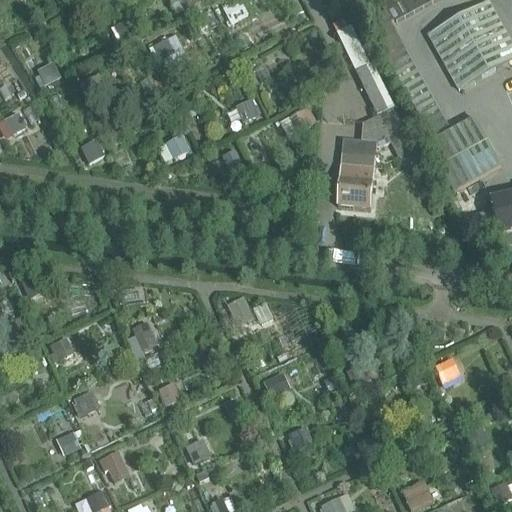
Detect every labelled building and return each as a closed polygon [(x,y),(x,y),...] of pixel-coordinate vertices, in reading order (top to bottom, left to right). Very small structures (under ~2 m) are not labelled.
[(165,0),(176,19),(206,4),(203,0),(165,0)] [(383,15),(390,27),(395,24),(396,27),(446,0),(400,0),(381,10),(383,15)] [(241,5),(225,14),(234,30),(250,22),(241,5)] [(511,48),(488,5),(427,38),(459,95),(511,65),(511,48)] [(450,134),(390,27),(383,15),(367,24),(434,143),(450,134)] [(126,26),(114,32),(123,47),(134,41),(126,26)] [(168,45),(153,52),(159,67),(175,60),(168,45)] [(315,60),(297,71),(308,89),(325,79),(315,60)] [(52,68),(38,76),(46,90),(60,83),(52,68)] [(368,68),(353,76),(373,120),(390,112),(368,68)] [(93,78),(78,88),(90,106),(105,96),(93,78)] [(58,99),(51,102),(58,118),(65,114),(58,99)] [(254,103),(234,113),(244,132),(264,120),(254,103)] [(307,113),(287,123),(295,138),(315,128),(307,113)] [(344,145),(342,169),(338,209),(369,212),(375,152),(390,146),(398,162),(415,154),(394,113),(363,129),(361,147),(344,145)] [(16,120),(0,128),(0,134),(5,144),(24,135),(16,120)] [(455,197),(485,180),(502,171),(475,123),(428,150),(455,197)] [(184,143),(158,155),(165,168),(190,156),(184,143)] [(81,154),(89,169),(106,161),(97,145),(81,154)] [(235,158),(217,166),(224,179),(241,171),(235,158)] [(499,241),(511,238),(511,197),(490,202),(494,216),(474,221),(480,244),(499,239),(499,241)] [(247,301),(229,308),(237,329),(255,323),(247,301)] [(152,328),(127,338),(136,360),(160,350),(152,328)] [(69,340),(49,349),(57,366),(77,357),(69,340)] [(36,355),(24,365),(37,382),(49,373),(36,355)] [(444,390),(467,381),(458,358),(435,367),(444,390)] [(502,362),(491,368),(498,384),(510,378),(502,362)] [(355,369),(341,376),(350,393),(364,386),(355,369)] [(277,380),(263,386),(272,406),(286,400),(277,380)] [(169,388),(155,396),(165,415),(180,407),(169,388)] [(95,394),(75,402),(82,420),(102,412),(95,394)] [(385,421),(373,430),(384,446),(396,438),(385,421)] [(307,430),(290,438),(298,454),(315,447),(307,430)] [(70,433),(57,440),(67,459),(80,452),(70,433)] [(474,434),(459,441),(469,460),(484,453),(474,434)] [(189,450),(194,465),(211,459),(206,444),(189,450)] [(120,453),(100,463),(111,484),(130,475),(120,453)] [(426,483),(402,494),(410,511),(423,511),(436,506),(426,483)] [(78,511),(105,511),(112,509),(106,494),(76,505),(78,511)] [(226,511),(217,496),(204,504),(208,511),(226,511)] [(338,511),(334,503),(320,509),(321,511),(338,511)]
